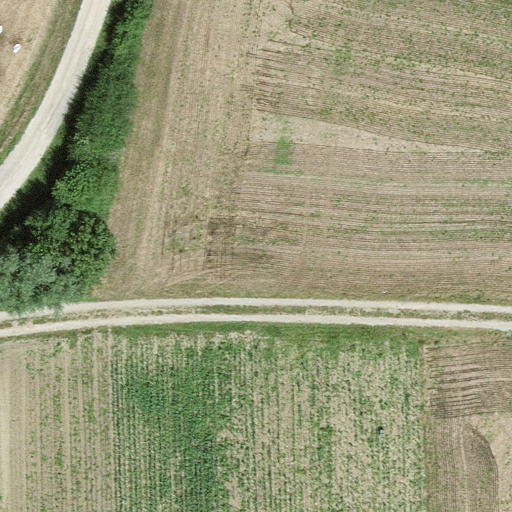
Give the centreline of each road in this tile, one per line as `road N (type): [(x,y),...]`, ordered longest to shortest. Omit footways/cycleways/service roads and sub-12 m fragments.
road 1 (track): [(0,325),(81,312),(511,318)]
road 2 (track): [(0,187),(69,83),(97,0)]
